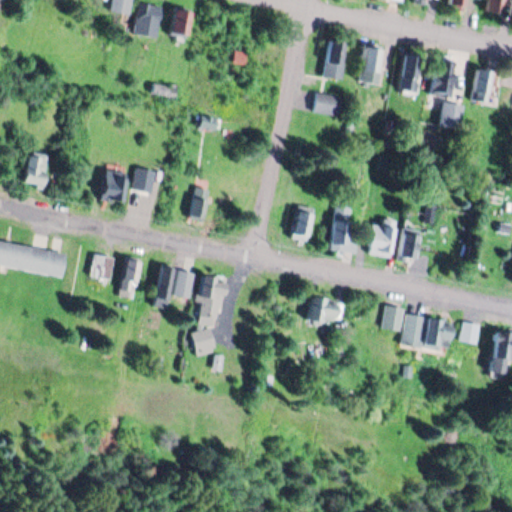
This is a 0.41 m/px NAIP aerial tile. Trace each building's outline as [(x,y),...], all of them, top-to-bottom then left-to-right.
[(107,0),(106,6),(124,11),(126,0),(107,0)] [(461,12),(463,0),(445,0),(444,8),(461,12)] [(487,0),(486,10),(499,12),(500,0),(487,0)] [(134,1),(130,32),(152,36),(157,5),(134,1)] [(173,7),(167,30),(184,34),(188,11),(173,7)] [(327,41),(320,76),(336,78),(344,44),(327,41)] [(361,44),(378,48),(371,82),(357,78),(361,44)] [(399,56),(394,89),(411,92),(417,59),(399,56)] [(436,59),(429,91),(445,95),(451,63),(436,59)] [(473,71),(467,99),(481,101),(488,74),(473,71)] [(313,91),(310,112),(336,117),(340,97),(313,91)] [(440,100),(437,123),(456,127),(459,104),(440,100)] [(213,127),(213,117),(198,117),(198,127),(213,127)] [(27,153),(21,180),(41,184),(45,157),(27,153)] [(103,165),(98,200),(118,204),(124,170),(103,165)] [(193,184),(186,213),(198,217),(205,188),(193,184)] [(294,209),(289,231),(305,235),(310,213),(294,209)] [(329,217),(356,219),(352,249),(325,246),(329,217)] [(371,221),(366,245),(388,249),(391,225),(371,221)] [(401,229),(396,252),(412,257),(415,232),(401,229)] [(0,239),(0,264),(59,277),(63,252),(0,239)] [(91,252),(87,273),(107,278),(111,257),(91,252)] [(123,256),(136,259),(129,292),(116,289),(123,256)] [(158,265),(153,295),(164,297),(170,268),(158,265)] [(175,268),(171,293),(187,296),(191,271),(175,268)] [(200,273),(193,321),(213,325),(218,277),(200,273)] [(310,295),(307,317),(320,319),(321,314),(332,316),(334,304),(322,301),(323,297),(310,295)] [(382,303),(377,326),(397,329),(401,306),(382,303)] [(402,312),(397,343),(417,347),(423,314),(402,312)] [(427,316),(422,342),(434,346),(436,337),(446,339),(448,325),(439,323),(439,318),(427,316)] [(460,318),(476,321),(472,343),(456,340),(460,318)] [(188,330),(192,350),(212,345),(206,326),(188,330)] [(511,334),(494,331),(488,368),(502,371),(504,357),(511,357),(511,334)] [(211,351),(209,367),(218,368),(221,353),(211,351)]
